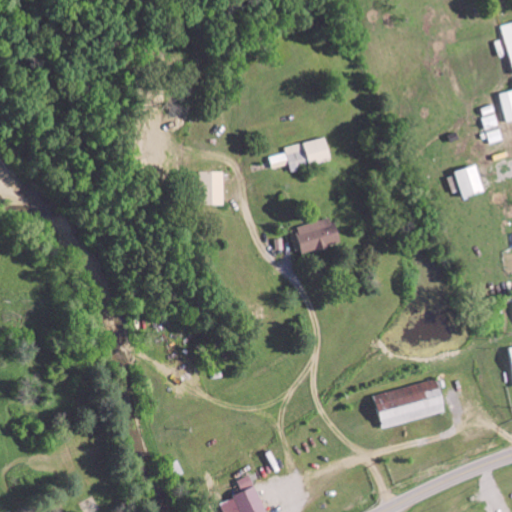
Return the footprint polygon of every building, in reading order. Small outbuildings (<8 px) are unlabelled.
[(509,123),(511,122),(511,92),(502,95),(509,123)] [(483,108),(486,118),(484,118),(487,130),(501,126),(495,105),(483,108)] [(489,133),(492,145),(506,141),(502,130),(489,133)] [(287,147),(288,154),(272,157),(274,165),(292,161),(294,171),(335,162),(330,138),(287,147)] [(488,191),(479,165),(458,172),(466,198),(488,191)] [(226,172),(202,172),(202,206),(227,206),(226,172)] [(343,245),(336,217),(297,227),(304,254),(343,245)] [(449,413),(441,380),(378,394),(385,428),(449,413)] [(226,511),(267,511),(255,476),(240,481),(245,495),(223,503),(226,511)]
